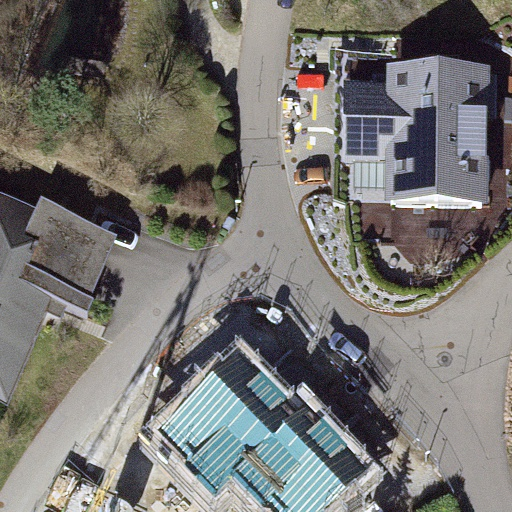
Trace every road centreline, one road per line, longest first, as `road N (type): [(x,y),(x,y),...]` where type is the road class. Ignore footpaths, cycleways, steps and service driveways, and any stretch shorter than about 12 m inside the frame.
road 1 (residential): [(15,511),(48,451),(129,353),(184,300),(279,249)]
road 2 (residential): [(279,249),(258,146),(260,62),(273,0)]
road 3 (residential): [(428,400),(338,323),(279,249)]
road 4 (residential): [(428,400),(511,266)]
road 5 (residential): [(505,511),(428,400)]
